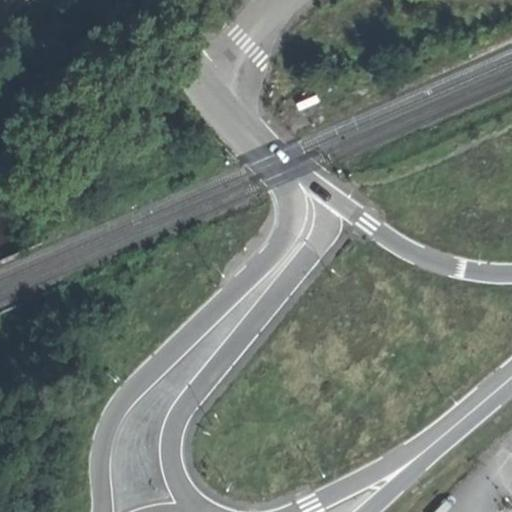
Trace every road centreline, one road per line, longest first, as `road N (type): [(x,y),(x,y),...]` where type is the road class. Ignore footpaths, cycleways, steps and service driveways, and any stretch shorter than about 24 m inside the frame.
road 1 (tertiary): [(287,175),(292,225),(277,251),(120,405),(99,455),(102,511)]
road 2 (tertiary): [(195,511),(171,458),(172,432),(319,241),(332,197)]
road 3 (tertiary): [(511,272),(430,260),(332,197)]
road 4 (secondary): [(414,459),(295,511)]
road 5 (tertiary): [(198,82),(287,175)]
road 6 (secondary): [(414,459),(511,376)]
